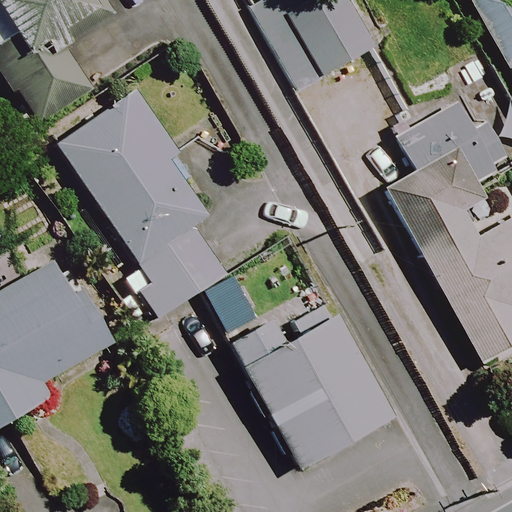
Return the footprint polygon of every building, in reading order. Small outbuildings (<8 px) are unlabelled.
[(105,16),(94,0),(0,0),(0,72),(34,126),(85,93),(56,48),(105,16)] [(341,0),(247,0),(239,4),(293,100),(373,56),(341,0)] [(511,0),(466,0),(511,104),(511,0)] [(203,216),(125,100),(49,150),(134,277),(124,284),(151,324),(220,278),(186,228),(203,216)] [(511,157),(489,170),(450,103),(386,140),(408,178),(373,198),(472,369),(511,346),(511,157)] [(65,303),(43,268),(0,294),(0,425),(42,400),(35,389),(102,347),(72,299),(65,303)] [(291,327),(284,315),(222,350),(293,475),(383,424),(319,311),(291,327)]
